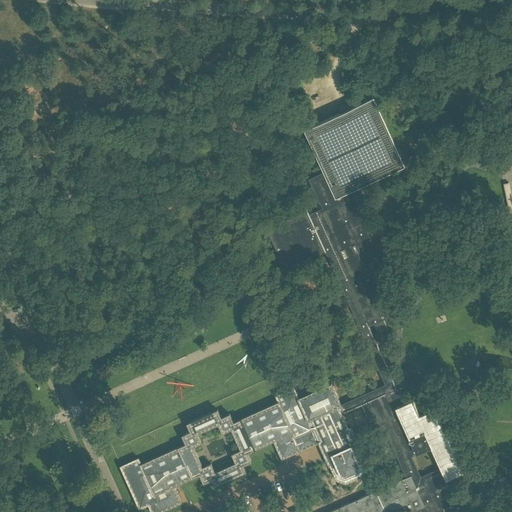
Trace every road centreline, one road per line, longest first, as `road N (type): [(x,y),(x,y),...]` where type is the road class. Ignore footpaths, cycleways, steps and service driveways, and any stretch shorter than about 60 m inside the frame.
road 1 (unclassified): [(105,0),(347,13),(470,0)]
road 2 (unclassified): [(122,511),(0,240)]
